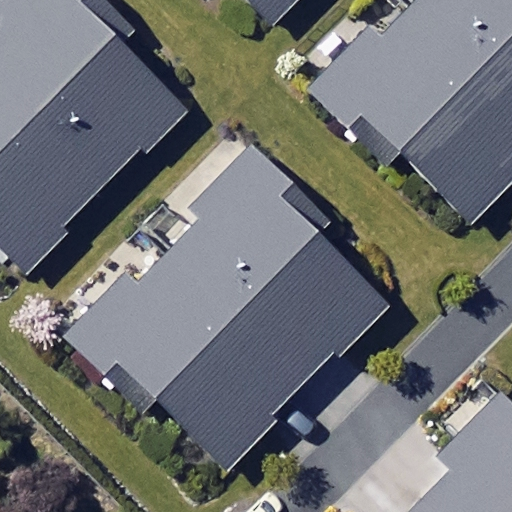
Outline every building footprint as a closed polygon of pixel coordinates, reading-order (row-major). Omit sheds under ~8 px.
[(192,112),(87,0),(13,0),(0,13),(0,26),(8,35),(0,43),(0,249),(21,271),(192,112)] [(245,0),(273,27),(299,0),(245,0)] [(511,0),(435,0),(390,50),(376,37),(317,100),(371,150),(381,139),(473,224),(511,181),(511,0)] [(389,304),(254,164),(198,218),(209,230),(145,291),(133,278),(69,340),(132,405),(146,391),(220,468),(389,304)] [(511,511),(511,416),(495,400),(389,511),(511,511)]
